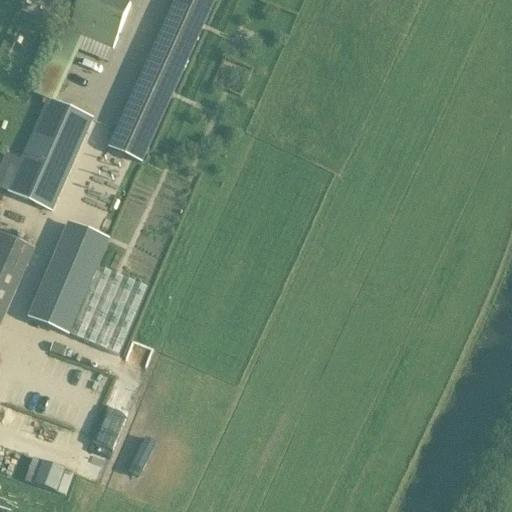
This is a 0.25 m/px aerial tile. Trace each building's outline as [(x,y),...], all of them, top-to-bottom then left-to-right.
[(29,0),(29,4),(44,9),(46,0),(29,0)] [(113,0),(81,0),(69,33),(113,51),(131,7),(113,0)] [(178,0),(110,150),(142,165),(215,2),(214,2),(209,0),(178,0)] [(48,102),(7,195),(53,214),(94,120),(57,104),(48,101),(48,102)] [(70,227),(30,320),(68,336),(108,243),(70,227)] [(0,237),(0,319),(31,251),(0,237)] [(100,270),(72,337),(119,358),(148,291),(100,270)] [(63,449),(67,427),(24,419),(20,441),(63,449)]
